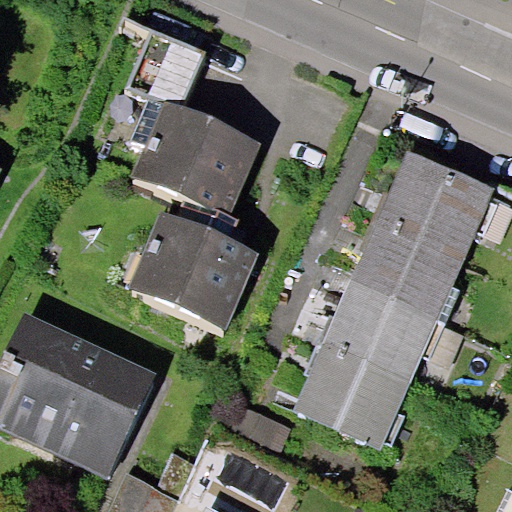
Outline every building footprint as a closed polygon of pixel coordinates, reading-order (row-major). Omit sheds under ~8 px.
[(205,51),(151,29),(127,87),(163,102),(181,109),(205,51)] [(181,109),(163,102),(132,172),(188,197),(178,218),(162,211),(129,288),(225,329),(259,252),(228,239),(238,217),(230,214),(261,143),(181,109)] [(386,226),(476,265),(505,201),(414,162),(386,226)] [(358,289),(447,329),(476,265),(386,226),(358,289)] [(329,353),(419,393),(447,329),(358,289),(329,353)] [(0,382),(0,433),(119,492),(170,391),(140,376),(134,388),(101,372),(107,360),(30,322),(0,382)] [(301,417),(390,456),(419,393),(329,353),(301,417)] [(511,511),(511,496),(506,493),(495,511),(511,511)]
